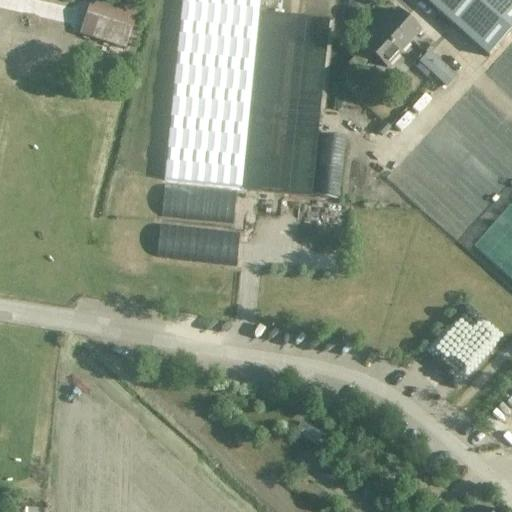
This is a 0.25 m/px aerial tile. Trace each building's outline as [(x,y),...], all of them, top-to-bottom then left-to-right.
[(125,51),(138,11),(104,0),(90,0),(79,35),(125,51)] [(259,0),(182,0),(164,181),(241,188),(311,193),(327,21),(258,14),(259,0)] [(511,0),(424,0),(488,57),(511,30),(511,0)] [(387,69),(420,33),(397,12),(364,47),(373,56),(387,69)] [(445,88),(457,74),(429,49),(416,63),(445,88)] [(319,194),(342,195),(345,133),(322,132),(319,194)] [(234,219),(236,188),(163,184),(162,215),(234,219)] [(237,261),(238,232),(158,228),(157,257),(237,261)]
